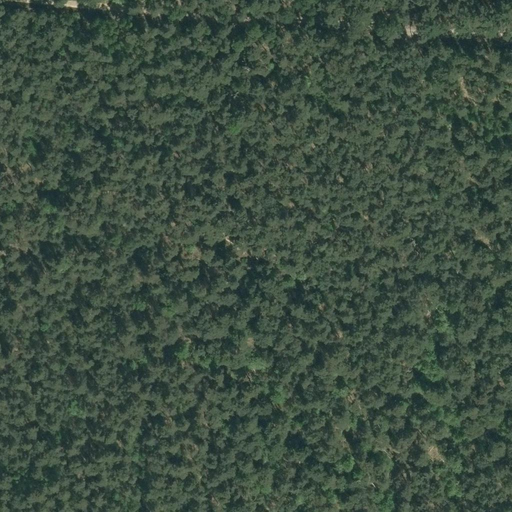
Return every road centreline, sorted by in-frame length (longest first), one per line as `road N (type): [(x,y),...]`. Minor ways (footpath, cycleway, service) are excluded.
road 1 (track): [(177,10),(511,33)]
road 2 (track): [(511,146),(474,143),(442,119),(407,78),(391,26)]
road 3 (track): [(37,0),(177,10)]
